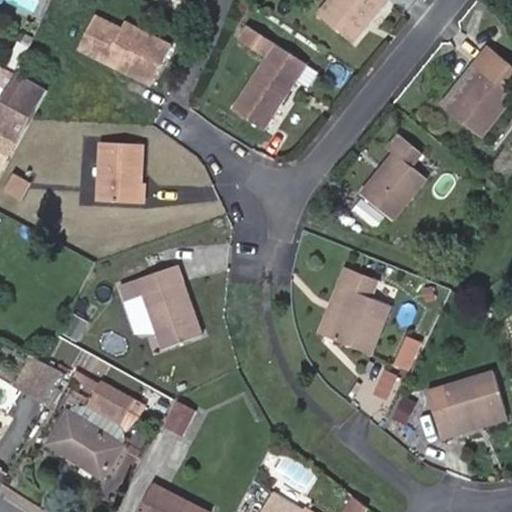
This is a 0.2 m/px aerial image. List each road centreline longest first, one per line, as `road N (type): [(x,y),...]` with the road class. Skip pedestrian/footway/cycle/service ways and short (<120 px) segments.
road 1 (residential): [(453,0),(279,216),(262,306)]
road 2 (residential): [(346,440),(459,511)]
